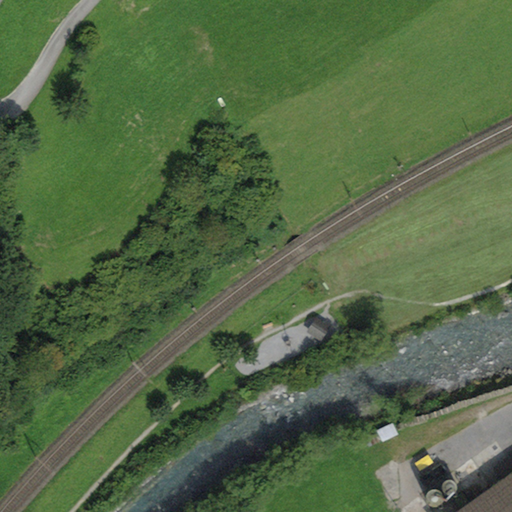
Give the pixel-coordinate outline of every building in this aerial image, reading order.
[(144,89),(165,66),(164,65),(172,57),(144,31),(115,62),(144,89)] [(322,316),(315,328),(329,337),(336,324),(322,316)] [(511,511),(511,459),(497,470),(507,485),(468,511),(511,511)] [(441,486),(442,491),(446,495),(451,495),(455,491),(455,485),(451,481),(445,481),(441,486)] [(428,495),(428,501),(432,505),(438,505),(442,501),(442,495),(437,491),(432,491),(428,495)]
